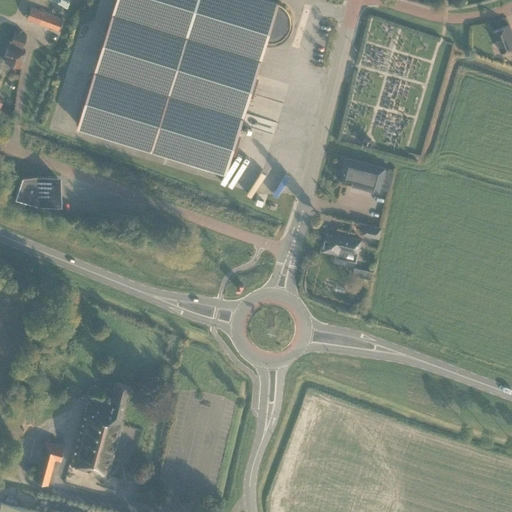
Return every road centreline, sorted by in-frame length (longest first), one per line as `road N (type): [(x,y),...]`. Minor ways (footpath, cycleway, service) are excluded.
road 1 (residential): [(290,252),(0,144)]
road 2 (tertiary): [(290,252),(354,0)]
road 3 (primary): [(242,306),(142,287),(0,231)]
road 4 (primary): [(0,237),(235,330)]
road 5 (secondary): [(251,511),(250,475),(270,404),(272,362)]
road 6 (residential): [(511,6),(458,17),(377,0)]
